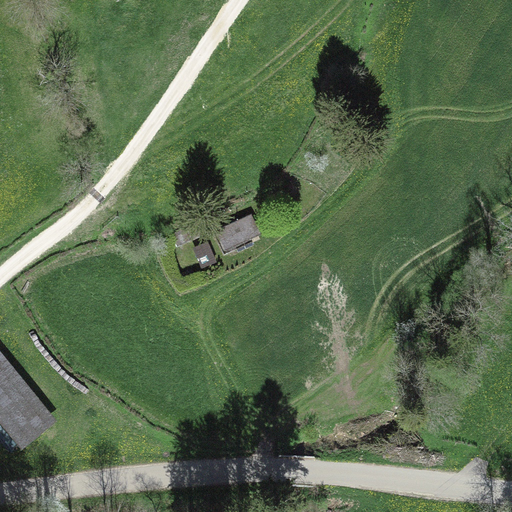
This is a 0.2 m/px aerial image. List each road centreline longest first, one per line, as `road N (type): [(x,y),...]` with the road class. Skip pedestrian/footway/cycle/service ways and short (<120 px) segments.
road 1 (tertiary): [(511,496),(275,467),(150,472),(0,494)]
road 2 (track): [(235,0),(101,191),(0,276)]
